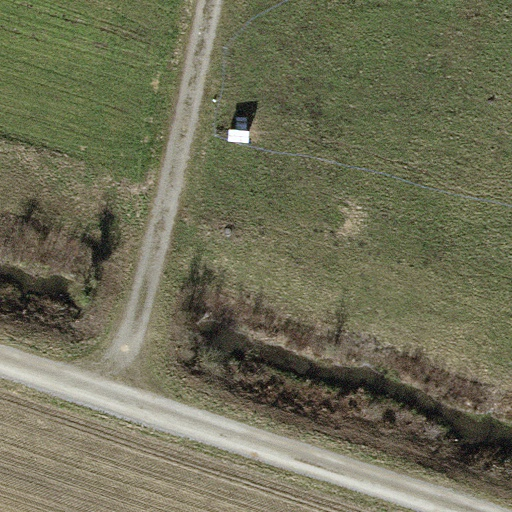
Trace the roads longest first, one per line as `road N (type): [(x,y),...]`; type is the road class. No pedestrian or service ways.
road 1 (track): [(465,511),(0,359)]
road 2 (track): [(211,0),(156,265),(115,397)]
